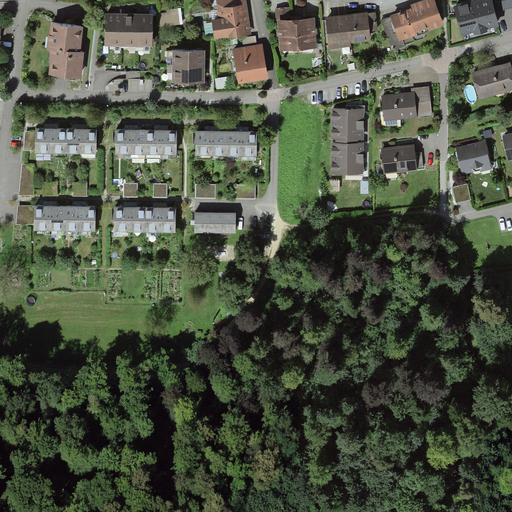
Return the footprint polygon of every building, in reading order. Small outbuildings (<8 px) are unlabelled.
[(215,35),(251,31),(248,10),(246,0),(216,0),(219,15),(212,16),(215,35)] [(405,43),(425,36),(422,29),(444,21),(435,0),(416,0),(412,2),(412,4),(391,12),(392,15),(381,19),(392,50),(406,45),(405,43)] [(493,0),(457,0),(455,1),(463,31),(474,29),(475,30),(488,27),(488,25),(499,22),(496,10),(493,0)] [(511,0),(493,0),(496,10),(511,5),(511,0)] [(182,23),(180,6),(157,9),(159,26),(182,23)] [(280,47),(317,45),(316,32),(318,30),(317,25),(316,24),(315,14),(289,15),(289,6),(276,7),(277,20),(279,20),(279,27),(277,28),(278,33),(279,34),(280,47)] [(368,11),(368,9),(325,14),(328,46),(351,44),(351,39),(371,37),(370,29),(377,28),(375,10),(368,11)] [(153,10),(106,10),(105,42),(152,42),(153,10)] [(83,23),(52,19),(47,47),(52,48),(49,71),(80,75),(84,49),(79,48),(83,23)] [(233,46),(238,81),(254,79),(269,76),(263,42),(257,43),(256,34),(242,36),(243,44),(233,46)] [(204,47),(172,47),(172,78),(204,78),(204,70),(204,59),(204,47)] [(511,64),(510,59),(472,70),(479,97),(511,87),(511,64)] [(398,92),(381,94),(385,118),(432,113),(429,85),(410,87),(411,90),(398,92)] [(364,138),(348,138),(348,136),(364,136),(364,105),(332,104),(332,136),(336,136),(336,140),(332,140),(332,172),(364,172),(364,138)] [(96,126),(35,125),(35,130),(35,149),(96,150),(96,126)] [(176,127),(116,126),(116,150),(176,150),(176,127)] [(197,151),(212,151),(212,128),(197,128),(197,151)] [(212,151),(227,151),(227,128),(212,128),(212,151)] [(227,151),(243,151),(243,128),(227,128),(227,151)] [(243,151),(257,151),(257,129),(243,128),(243,151)] [(491,129),(484,131),(486,138),(493,136),(491,129)] [(24,148),(35,149),(35,130),(25,130),(24,148)] [(511,130),(502,133),(508,158),(511,156),(511,130)] [(492,167),(484,138),(456,144),(459,154),(463,172),(481,168),(481,169),(492,167)] [(397,144),(382,146),(385,173),(418,170),(418,166),(423,166),(422,151),(415,151),(414,142),(397,144)] [(34,194),(34,163),(22,162),(19,194),(34,194)] [(57,180),(44,180),(44,194),(58,194),(57,180)] [(87,181),(73,181),(73,194),(87,194),(87,181)] [(138,181),(123,181),(123,195),(138,195),(138,181)] [(167,182),(154,182),(154,195),(167,195),(167,182)] [(216,183),(196,183),(195,195),(215,196),(216,183)] [(467,183),(452,186),(456,202),(471,198),(467,183)] [(235,196),(256,196),(256,184),(235,184),(235,196)] [(95,203),(34,202),(34,204),(34,223),(34,226),(95,226),(95,203)] [(177,204),(115,202),(115,227),(176,229),(177,204)] [(34,204),(19,204),(17,222),(34,223),(34,204)] [(235,210),(194,209),(193,229),(235,230),(235,210)]
